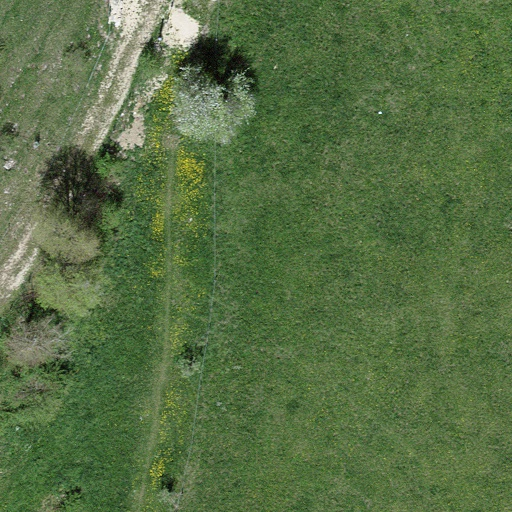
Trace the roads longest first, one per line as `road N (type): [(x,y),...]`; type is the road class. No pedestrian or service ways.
road 1 (track): [(204,0),(184,331),(154,511)]
road 2 (track): [(145,0),(41,230),(0,287)]
